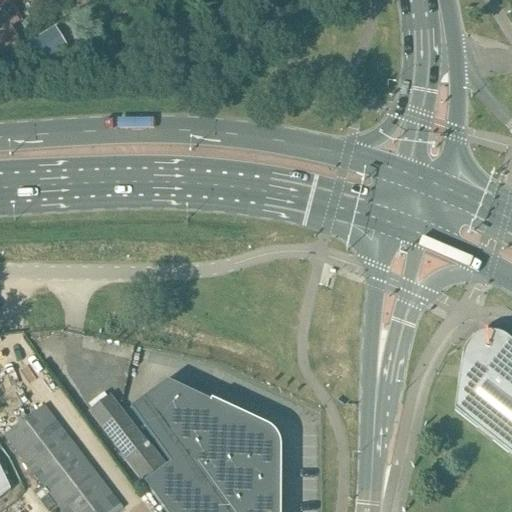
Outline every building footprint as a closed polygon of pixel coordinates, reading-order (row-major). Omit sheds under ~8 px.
[(15,0),(0,0),(0,4),(2,8),(1,9),(8,22),(20,15),(12,2),(15,0)] [(71,0),(78,9),(90,0),(71,0)] [(0,30),(10,24),(8,22),(1,9),(2,8),(0,4),(0,30)] [(0,54),(20,43),(10,28),(0,33),(0,54)] [(470,361),(454,411),(473,425),(500,446),(511,455),(511,339),(510,338),(505,337),(500,336),(496,336),(492,337),(488,338),(485,340),(481,342),(478,345),(475,348),(473,351),(472,354),(470,361)] [(272,433),(263,428),(168,383),(131,410),(172,466),(145,485),(164,511),(279,511),(280,451),(278,441),(272,433)] [(91,414),(143,484),(166,466),(151,447),(148,449),(111,399),(91,414)] [(44,405),(3,436),(61,511),(121,511),(125,510),(44,405)] [(0,500),(11,491),(1,469),(0,468),(0,500)]
